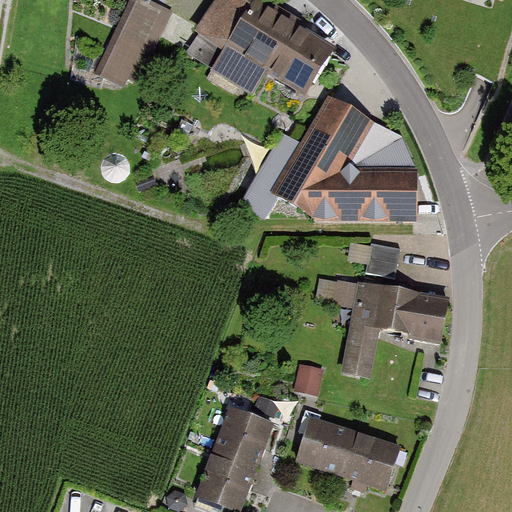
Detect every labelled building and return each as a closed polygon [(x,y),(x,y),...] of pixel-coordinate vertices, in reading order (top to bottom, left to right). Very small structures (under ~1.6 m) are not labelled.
[(210,79),(255,104),(267,82),(295,30),(240,0),(224,0),(200,45),(222,57),(210,79)] [(135,7),(101,82),(126,94),(160,19),(135,7)] [(295,30),(267,82),(310,105),(338,54),(295,30)] [(280,208),(315,228),(419,228),(419,174),(402,146),(330,105),(304,151),(284,140),(243,213),(269,227),(280,208)] [(372,263),(371,271),(398,276),(403,246),(355,237),(351,259),(372,263)] [(343,380),(371,385),(380,335),(388,292),(341,283),(336,312),(355,316),(343,380)] [(380,335),(442,347),(450,303),(388,292),(380,335)] [(227,511),(246,511),(276,429),(230,412),(198,501),(227,511)] [(312,421),(297,467),(389,496),(404,450),(312,421)]
